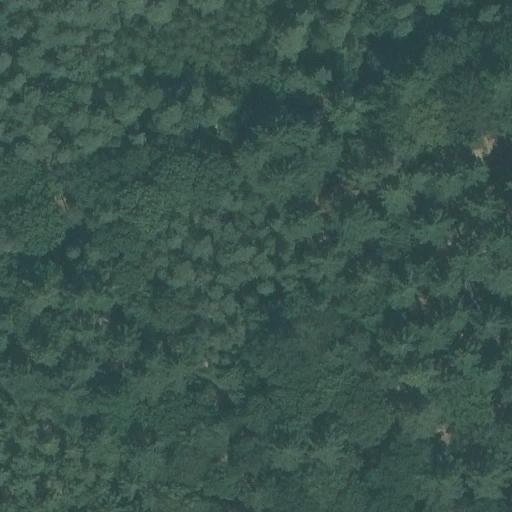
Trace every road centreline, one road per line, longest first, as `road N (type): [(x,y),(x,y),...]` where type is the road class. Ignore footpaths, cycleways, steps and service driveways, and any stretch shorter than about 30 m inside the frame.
road 1 (track): [(511,253),(447,263),(374,325),(324,309),(306,312),(115,441)]
road 2 (track): [(0,247),(98,423),(183,511)]
